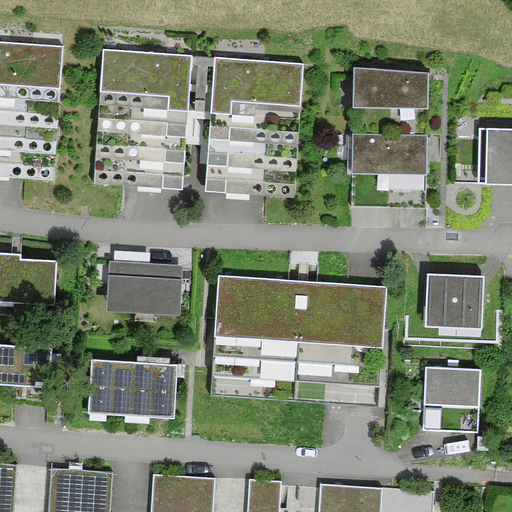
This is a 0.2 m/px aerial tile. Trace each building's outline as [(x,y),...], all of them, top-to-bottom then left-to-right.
[(66,35),(0,30),(0,176),(56,180),(66,35)] [(309,54),(97,39),(87,181),(299,195),(309,54)] [(353,71),(353,131),(423,131),(423,71),(353,71)] [(511,130),(478,130),(477,185),(511,184),(511,130)] [(423,131),(353,131),(352,200),(423,201),(423,131)] [(0,313),(48,316),(52,260),(18,258),(18,253),(0,251),(0,313)] [(177,264),(107,261),(105,305),(175,307),(177,264)] [(427,272),(425,321),(478,323),(480,274),(427,272)] [(383,285),(216,275),(208,393),(375,404),(383,285)] [(47,346),(0,343),(0,380),(45,383),(47,346)] [(174,363),(89,358),(86,409),(171,414),(174,363)] [(480,368),(423,367),(422,431),(479,432),(480,368)] [(106,511),(109,474),(0,466),(0,511),(106,511)] [(274,511),(276,483),(151,476),(149,511),(274,511)] [(318,486),(316,511),(428,511),(430,493),(318,486)]
